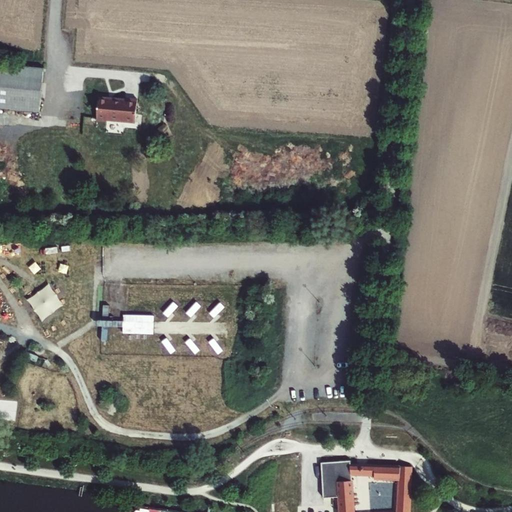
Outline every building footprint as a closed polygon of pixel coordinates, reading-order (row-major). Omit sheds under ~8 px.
[(0,104),(41,108),(45,64),(0,60),(0,104)] [(129,98),(103,96),(101,119),(111,120),(111,118),(140,121),(141,98),(129,97),(129,98)] [(154,317),(124,316),(123,334),(154,335),(154,317)] [(24,403),(41,392),(36,385),(20,396),(24,403)] [(354,511),(352,474),(350,463),(350,460),(321,463),(324,497),(339,496),(340,511),(354,511)] [(399,465),(350,463),(352,474),(374,474),(374,478),(398,479),(395,511),(410,511),(412,466),(399,465)]
